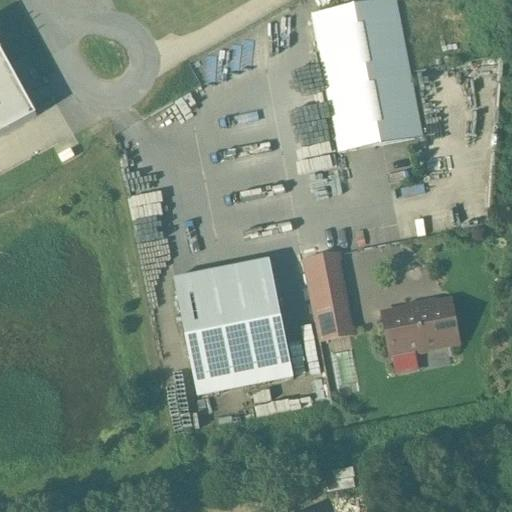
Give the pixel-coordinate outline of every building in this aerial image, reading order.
[(396,0),(313,16),(342,155),(420,139),(396,0)] [(0,138),(37,119),(0,51),(0,138)] [(335,257),(304,263),(319,344),(352,338),(335,257)] [(270,263),(173,282),(197,400),(293,381),(270,263)] [(451,304),(383,318),(391,357),(409,354),(413,357),(428,354),(427,350),(458,344),(451,304)]
